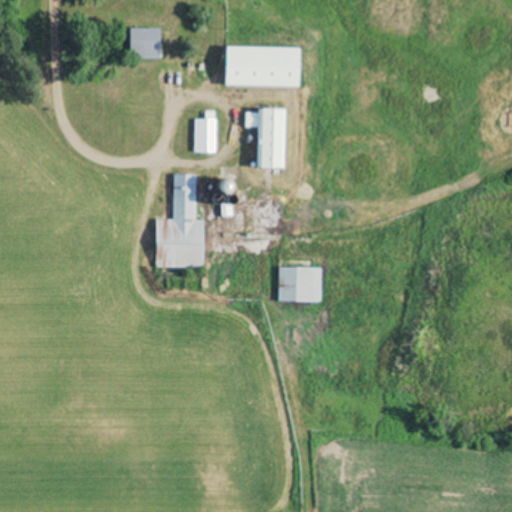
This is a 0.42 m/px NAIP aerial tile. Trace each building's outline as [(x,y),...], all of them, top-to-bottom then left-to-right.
[(158,54),(158,31),(128,31),(128,54),(158,54)] [(214,155),(214,112),(205,112),(205,121),(194,121),(194,155),(214,155)] [(283,112),(244,112),(244,131),(257,131),(256,172),(283,172),(283,112)] [(195,177),(172,176),(172,222),(154,222),(154,270),(202,271),(202,223),(194,223),(195,177)] [(212,186),(216,198),(227,194),(223,182),(212,186)] [(277,305),(320,305),(320,271),(277,271),(277,305)]
